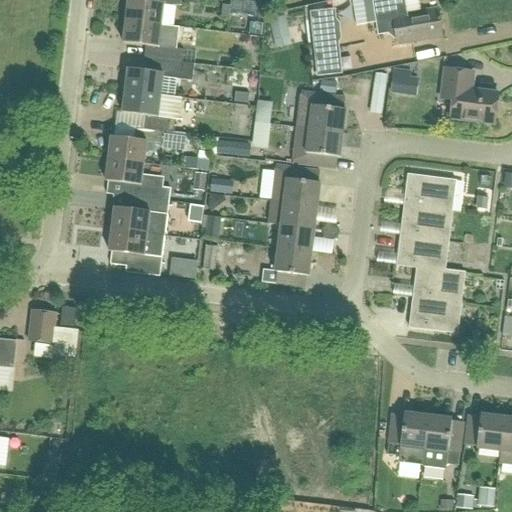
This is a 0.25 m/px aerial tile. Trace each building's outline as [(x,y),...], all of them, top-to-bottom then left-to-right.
[(182,0),(151,0),(151,3),(129,0),(126,22),(162,27),(164,5),(182,7),(182,0)] [(406,15),(403,0),(372,0),(373,1),(377,24),(378,36),(395,33),(397,46),(413,43),(413,40),(442,35),(438,9),(406,15)] [(373,1),(355,3),(359,27),(377,24),(373,1)] [(316,78),(341,75),(334,10),(309,13),(316,78)] [(274,42),(290,38),(285,18),(269,21),(274,42)] [(159,48),(162,27),(126,22),(123,44),(146,47),(145,60),(153,61),(183,65),(184,52),(159,48)] [(153,61),(152,73),(128,71),(125,92),(175,98),(177,80),(192,82),(194,66),(183,65),(153,61)] [(408,97),(411,73),(395,71),(393,95),(408,97)] [(494,126),(498,95),(472,92),(474,75),(445,71),(441,100),(453,102),(451,120),(494,126)] [(385,89),(387,77),(375,75),(373,87),(385,89)] [(335,84),(322,83),(321,93),(334,94),(335,84)] [(146,118),(144,130),(166,133),(174,134),(176,121),(179,121),(182,99),(175,98),(125,92),(123,115),(146,118)] [(248,104),(249,95),(236,94),(235,102),(248,104)] [(298,129),(343,135),(346,112),(344,112),(346,99),(302,94),(298,129)] [(260,144),(276,145),(277,121),(275,120),(276,101),(263,100),(260,144)] [(144,130),(136,129),(135,141),(112,138),(110,161),(145,165),(146,153),(151,153),(155,149),(156,144),(165,146),(166,133),(144,130)] [(340,160),(343,135),(298,129),(293,165),(337,171),(338,159),(340,160)] [(250,159),(251,146),(218,142),(217,155),(250,159)] [(185,159),(184,170),(207,173),(209,163),(185,159)] [(130,185),(128,198),(140,200),(140,199),(158,202),(158,201),(170,203),(171,190),(159,189),(160,179),(143,177),(145,165),(110,161),(107,183),(130,185)] [(272,203),(318,209),(321,185),(319,185),(320,173),(277,168),(272,203)] [(196,175),(194,191),(205,192),(206,176),(196,175)] [(404,208),(453,214),(456,183),(408,177),(404,208)] [(213,181),(211,193),(224,194),(226,182),(213,181)] [(220,200),(218,198),(210,196),(208,205),(210,207),(220,200)] [(477,210),(486,211),(488,199),(478,197),(477,210)] [(170,203),(158,201),(158,202),(140,199),(140,200),(138,212),(115,209),(112,231),(148,236),(165,238),(169,204),(170,203)] [(315,232),(318,209),(272,203),(269,226),(281,227),(315,232)] [(191,207),(189,223),(201,224),(203,208),(191,207)] [(449,244),(453,214),(404,208),(401,238),(449,244)] [(206,233),(218,234),(220,219),(208,218),(206,233)] [(336,227),(327,225),(322,233),(325,241),(334,242),(339,235),(336,227)] [(312,254),(315,232),(281,227),(278,250),(312,254)] [(162,260),(165,238),(148,236),(112,231),(109,253),(137,257),(135,269),(161,272),(162,260)] [(445,273),(445,272),(449,244),(401,238),(397,267),(417,270),(417,269),(445,273)] [(216,272),(218,249),(206,247),(203,271),(216,272)] [(309,278),(312,254),(278,250),(275,273),(264,272),(262,284),(276,286),(305,290),(307,278),(309,278)] [(184,261),(182,279),(194,280),(196,263),(184,261)] [(465,274),(445,272),(445,273),(417,269),(417,270),(413,299),(461,305),(465,274)] [(458,335),(461,305),(413,299),(410,329),(458,335)] [(75,329),(77,310),(63,308),(61,327),(75,329)] [(53,345),(57,315),(33,313),(29,343),(53,345)] [(0,385),(9,386),(11,369),(14,369),(17,343),(0,341),(0,385)] [(95,359),(90,402),(118,405),(123,363),(95,359)] [(157,410),(184,413),(189,371),(160,367),(157,395),(144,393),(140,423),(155,424),(157,410)] [(219,417),(243,420),(248,378),(219,375),(216,403),(204,402),(200,430),(217,432),(219,417)] [(297,413),(301,385),(272,381),(267,423),(291,426),(289,441),(306,443),(310,415),(297,413)] [(356,425),(360,392),(331,388),(326,436),(350,439),(348,453),(365,455),(368,427),(356,425)] [(422,467),(428,418),(405,415),(405,418),(392,416),(388,457),(400,458),(399,465),(422,467)] [(501,453),(505,420),(481,417),(481,419),(470,417),(466,447),(477,448),(477,450),(501,453)] [(428,418),(422,467),(446,470),(447,466),(458,467),(464,425),(453,423),(453,421),(428,418)] [(511,420),(505,420),(501,453),(500,461),(511,462),(511,420)] [(125,478),(126,462),(79,456),(77,472),(125,478)] [(480,492),(479,507),(493,508),(494,493),(480,492)] [(458,498),(457,509),(468,510),(469,499),(458,498)] [(442,502),(441,511),(453,511),(453,503),(442,502)]
